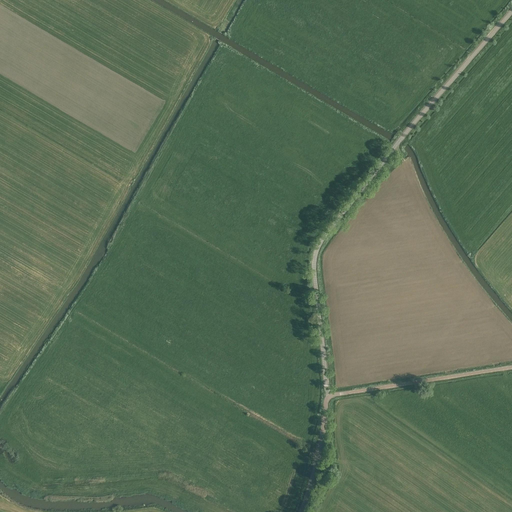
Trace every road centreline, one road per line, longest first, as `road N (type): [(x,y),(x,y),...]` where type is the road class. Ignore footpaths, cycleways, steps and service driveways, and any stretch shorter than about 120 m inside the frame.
road 1 (unclassified): [(329,396),(316,248),(511,11)]
road 2 (unclassified): [(329,396),(511,367)]
road 3 (unclassified): [(301,511),(329,396)]
